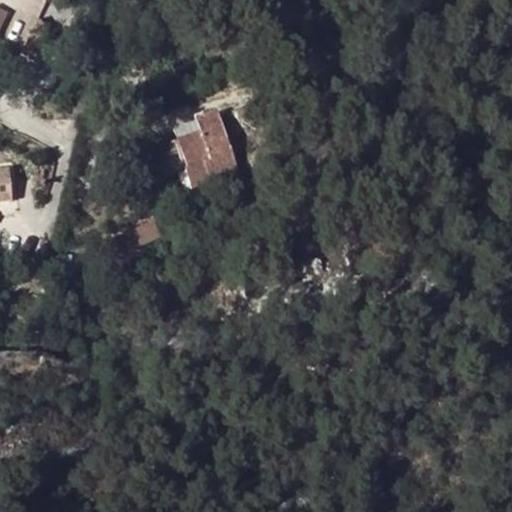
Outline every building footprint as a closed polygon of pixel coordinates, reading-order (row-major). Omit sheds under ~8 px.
[(0,7),(0,36),(8,10),(0,7)] [(39,59),(54,24),(40,18),(25,53),(39,59)] [(375,130),(372,117),(349,123),(353,136),(375,130)] [(186,165),(189,174),(187,175),(193,193),(225,181),(224,177),(236,172),(217,120),(196,127),(175,136),(175,138),(153,146),(164,173),(186,165)] [(0,206),(12,205),(9,173),(0,174),(0,206)] [(135,245),(138,251),(163,239),(156,223),(115,243),(120,253),(135,245)] [(145,267),(138,251),(135,245),(120,253),(130,274),(145,267)]
